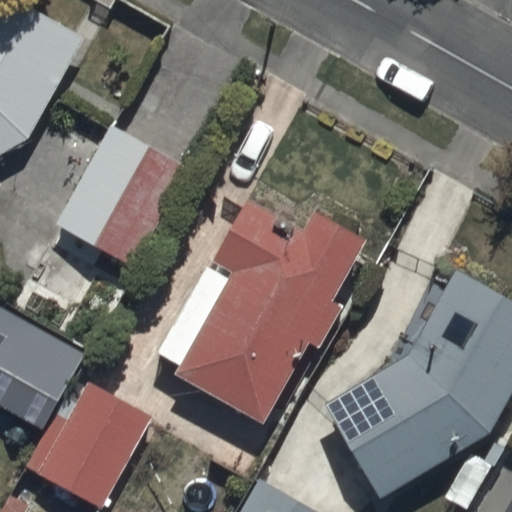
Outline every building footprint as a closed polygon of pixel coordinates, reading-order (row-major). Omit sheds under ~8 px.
[(27,0),(23,7),(9,0),(0,0),(0,148),(31,130),(84,26),(35,0),(27,0)] [(131,251),(186,150),(110,109),(54,209),(131,251)] [(338,291),(371,230),(315,200),(301,227),(277,214),(282,204),(248,185),(161,346),(183,358),(179,366),(268,415),(312,335),(325,342),(350,297),(338,291)] [(98,256),(50,230),(27,272),(74,298),(98,256)] [(382,492),(497,424),(511,394),(511,285),(462,258),(415,342),(324,396),(382,492)] [(89,347),(0,295),(0,396),(45,423),(89,347)] [(106,503),(155,409),(89,374),(68,413),(60,409),(31,464),(106,503)] [(331,511),(259,472),(237,511),(331,511)] [(511,511),(511,490),(500,511),(511,511)]
